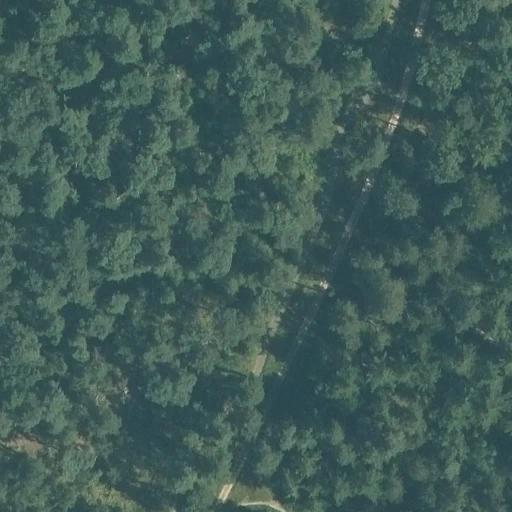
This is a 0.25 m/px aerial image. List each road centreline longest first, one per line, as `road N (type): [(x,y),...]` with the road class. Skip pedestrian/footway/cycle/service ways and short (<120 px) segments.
road 1 (track): [(353,222),(233,472)]
road 2 (track): [(424,0),(353,222)]
